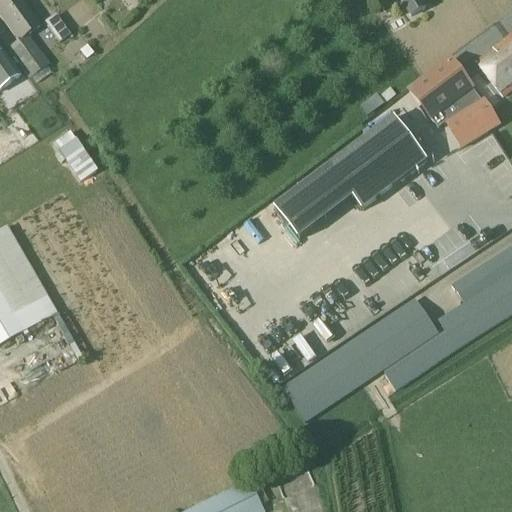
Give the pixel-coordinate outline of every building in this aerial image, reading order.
[(49,68),(26,37),(38,29),(17,0),(3,0),(0,2),(0,20),(17,43),(6,52),(29,83),(31,81),(35,86),(49,75),(46,70),(49,68)] [(399,0),(402,4),(411,18),(426,9),(419,0),(399,0)] [(60,15),(47,23),(61,45),(74,37),(60,15)] [(511,38),(477,65),(503,99),(511,91),(511,38)] [(0,101),(8,96),(4,90),(18,79),(0,53),(0,101)] [(449,61),(409,93),(432,123),(438,131),(445,125),(461,151),(500,127),(483,100),(480,101),(449,61)] [(362,214),(427,164),(393,119),(328,169),(352,200),(362,214)] [(57,154),(54,156),(60,166),(63,163),(79,186),(97,174),(74,141),(73,142),(68,135),(52,147),(57,154)] [(328,169),(274,210),(298,242),(352,200),(328,169)] [(5,229),(0,232),(0,347),(55,317),(5,229)] [(511,248),(451,288),(463,306),(440,323),(447,334),(439,339),(428,320),(415,301),(281,391),(305,427),(384,376),(395,395),(511,319),(511,248)] [(261,490),(253,494),(247,483),(190,511),(261,511),(260,508),(267,504),(261,490)]
